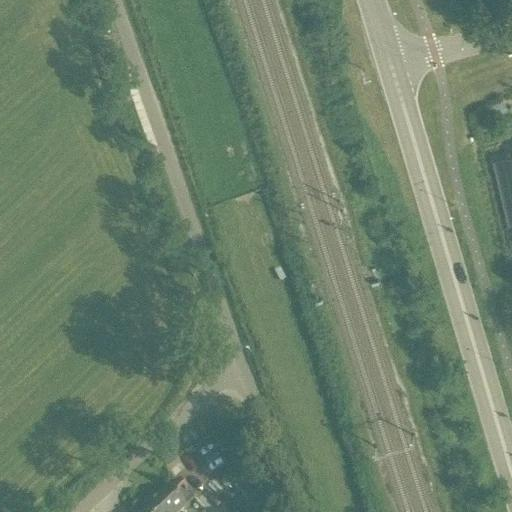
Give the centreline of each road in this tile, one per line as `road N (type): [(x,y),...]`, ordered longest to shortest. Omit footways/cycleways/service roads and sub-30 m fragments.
road 1 (tertiary): [(511,483),(390,62)]
road 2 (unclassified): [(242,368),(113,0)]
road 3 (unclassified): [(79,511),(222,377),(242,368)]
road 4 (unclassified): [(296,511),(242,368)]
road 5 (tertiary): [(390,62),(511,31)]
